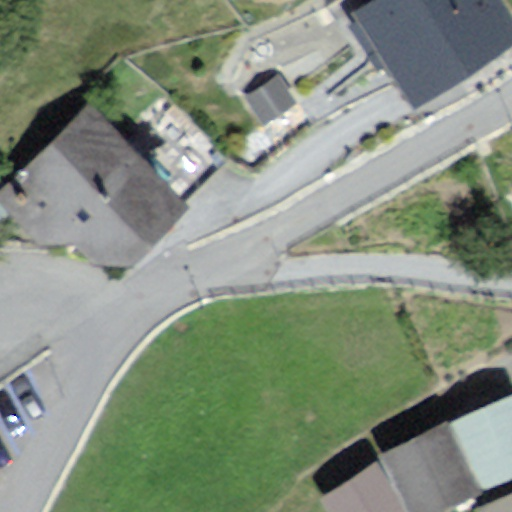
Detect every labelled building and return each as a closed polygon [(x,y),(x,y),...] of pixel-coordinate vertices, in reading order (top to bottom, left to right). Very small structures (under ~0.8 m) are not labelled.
[(367,0),(354,8),(410,104),(511,45),(511,20),(500,0),(367,0)] [(0,207),(99,260),(168,204),(86,112),(0,204),(0,207)] [(511,422),(502,402),(449,429),(482,495),(511,479),(511,422)] [(443,432),(377,467),(401,511),(447,511),(477,496),(443,432)] [(395,511),(371,473),(319,506),(322,511),(395,511)]
